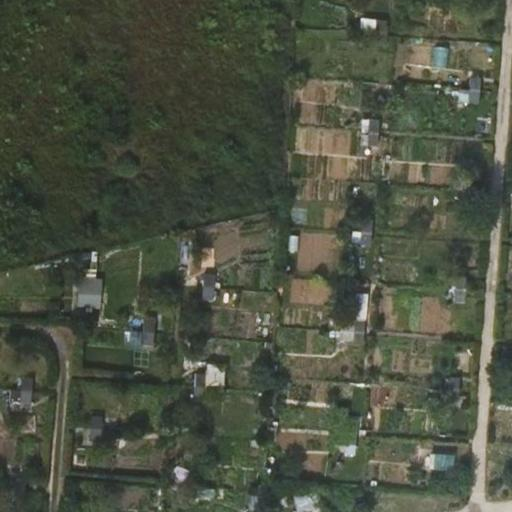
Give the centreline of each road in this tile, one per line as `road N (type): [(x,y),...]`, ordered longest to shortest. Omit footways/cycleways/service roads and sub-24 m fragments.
road 1 (track): [(475,511),(510,0)]
road 2 (track): [(0,332),(62,337),(51,511)]
